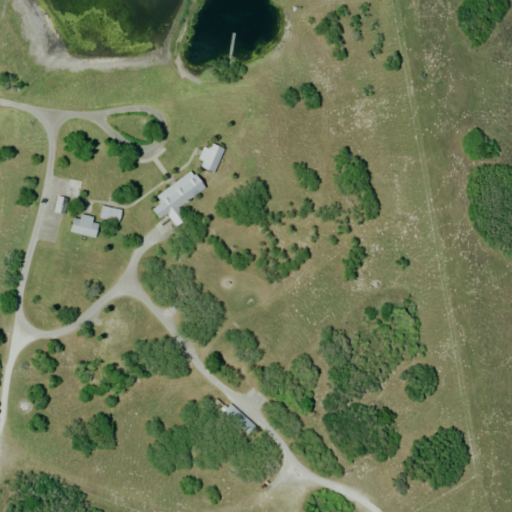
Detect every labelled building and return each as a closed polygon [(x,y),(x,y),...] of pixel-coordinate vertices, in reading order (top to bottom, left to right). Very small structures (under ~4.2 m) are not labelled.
[(152,211),(158,220),(166,214),(175,227),(185,220),(177,209),(205,190),(192,172),(155,198),(160,204),(152,211)] [(100,219),(118,221),(119,210),(101,208),(100,219)] [(74,217),(69,233),(94,240),(99,223),(74,217)] [(130,348),(133,335),(128,334),(130,322),(121,320),(123,311),(109,308),(98,360),(113,363),(116,345),(130,348)] [(254,378),(223,357),(218,364),(249,386),(254,378)] [(257,432),(231,406),(218,420),(244,446),(257,432)]
